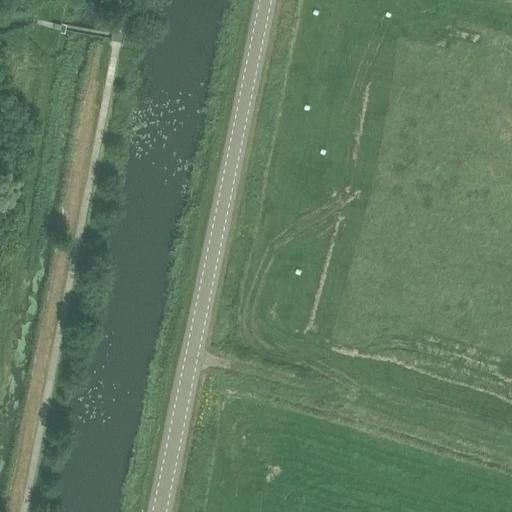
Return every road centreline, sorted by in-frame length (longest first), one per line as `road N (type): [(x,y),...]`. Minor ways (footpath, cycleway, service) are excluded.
road 1 (tertiary): [(158,511),(264,0)]
road 2 (track): [(0,338),(56,44)]
